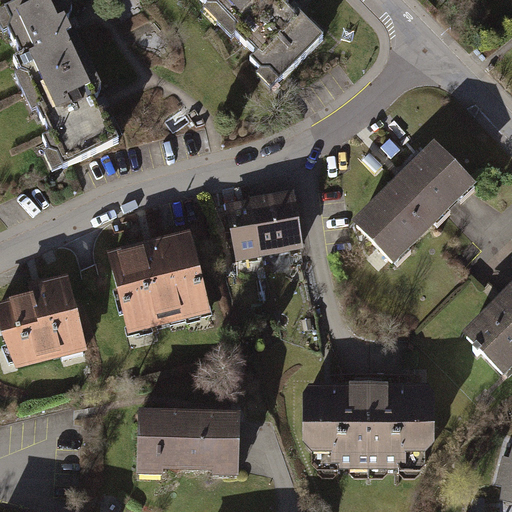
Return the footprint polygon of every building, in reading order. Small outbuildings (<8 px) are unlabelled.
[(74,13),(68,0),(34,0),(5,14),(12,27),(9,35),(21,58),(13,62),(21,78),(29,80),(41,107),(39,115),(42,121),(47,123),(54,138),(43,143),(50,158),(59,160),(64,173),(120,148),(105,113),(101,114),(96,104),(98,103),(103,92),(76,33),(72,35),(68,25),(71,24),(74,13)] [(199,0),(210,11),(221,11),(241,32),(242,41),(259,59),(252,65),(263,77),(271,77),(282,88),(327,44),(299,17),(297,19),(289,11),(292,9),(292,0),(199,0)] [(437,150),(354,230),(397,274),(480,194),(437,150)] [(252,205),(227,209),(236,268),(306,256),(296,195),(252,203),(252,205)] [(192,236),(108,257),(129,340),(213,319),(192,236)] [(15,302),(0,308),(0,329),(17,375),(89,357),(69,281),(41,288),(42,291),(30,294),(31,297),(15,302)] [(511,297),(466,342),(508,385),(511,381),(511,297)] [(430,391),(312,390),(305,401),(305,453),(314,462),(314,472),(319,478),(422,478),(429,473),(428,462),(439,452),(439,403),(430,391)] [(243,422),(141,418),(138,483),(165,484),(165,480),(214,482),(214,486),(241,486),(243,422)] [(511,455),(510,461),(504,459),(501,472),(497,488),(503,489),(501,503),(511,505),(511,455)]
